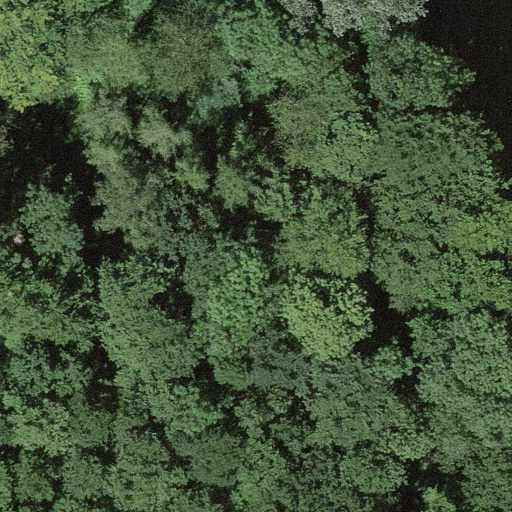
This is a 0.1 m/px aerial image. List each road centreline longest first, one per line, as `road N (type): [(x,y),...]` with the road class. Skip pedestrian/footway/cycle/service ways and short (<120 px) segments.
road 1 (track): [(0,244),(130,315),(451,440),(511,451)]
road 2 (track): [(130,315),(75,122),(51,0)]
